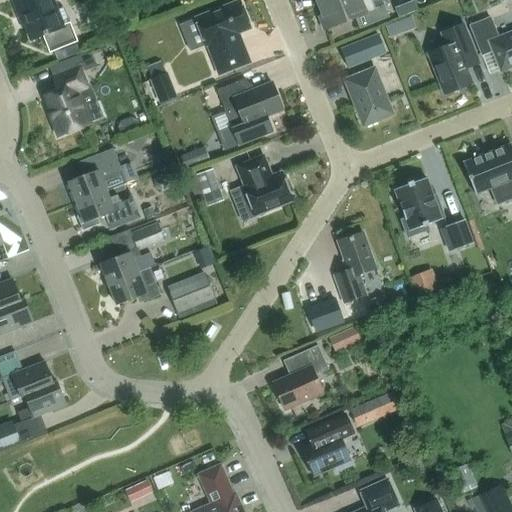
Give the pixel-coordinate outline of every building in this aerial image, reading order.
[(54,10),(50,0),(9,0),(17,19),(21,17),(30,40),(41,35),(48,52),(76,41),(62,7),(54,10)] [(208,45),(219,74),(249,62),(238,34),(251,29),(239,0),(195,18),(206,46),(208,45)] [(374,9),(370,0),(334,0),(320,6),(324,16),(321,17),(326,29),(355,18),(359,29),(389,17),(384,5),(374,9)] [(391,0),(397,16),(417,8),(413,0),(391,0)] [(511,32),(498,38),(490,17),(470,26),(481,55),(493,51),(501,71),(511,66),(511,32)] [(394,22),(384,26),(388,38),(399,34),(394,22)] [(444,95),(472,84),(466,69),(479,64),(464,24),(441,33),(446,46),(428,54),(444,95)] [(79,53),(76,45),(55,53),(58,61),(79,53)] [(86,87),(78,69),(84,66),(86,71),(97,67),(91,50),(49,67),(54,79),(52,79),(57,91),(44,96),(53,118),(50,119),(57,136),(89,123),(76,91),(86,87)] [(376,58),(381,69),(393,65),(389,53),(376,58)] [(168,72),(165,73),(160,62),(147,67),(151,79),(150,79),(160,104),(177,96),(168,72)] [(363,126),(393,115),(374,68),(345,80),(363,126)] [(233,130),(239,145),(272,132),(266,117),(283,110),(272,82),(245,93),(240,81),(217,90),(225,111),(236,107),(244,126),(233,130)] [(154,148),(160,161),(170,156),(165,143),(154,148)] [(495,203),(511,196),(511,150),(509,143),(461,163),(473,193),(489,186),(495,203)] [(204,147),(179,156),(185,169),(195,165),(203,162),(209,159),(204,147)] [(75,203),(105,191),(125,183),(112,148),(82,160),(88,174),(67,182),(75,203)] [(245,187),(244,187),(255,216),(292,201),(281,173),(271,176),(263,156),(237,167),(245,187)] [(221,192),(212,169),(197,175),(195,170),(185,174),(193,196),(202,193),(204,198),(221,192)] [(441,220),(441,218),(444,217),(438,203),(436,204),(426,178),(394,189),(405,219),(401,220),(407,237),(428,229),(426,225),(441,220)] [(109,229),(118,225),(139,217),(129,194),(109,201),(105,191),(75,203),(80,214),(76,216),(82,230),(99,224),(109,229)] [(152,206),(142,210),(146,220),(156,217),(152,206)] [(455,251),(475,244),(465,219),(445,226),(455,251)] [(157,222),(131,233),(139,251),(165,241),(157,222)] [(359,275),(376,268),(363,232),(337,242),(348,271),(334,276),(344,303),(366,295),(359,275)] [(137,273),(137,272),(129,252),(99,264),(107,284),(137,273)] [(137,273),(107,284),(115,305),(141,295),(143,301),(159,294),(149,268),(137,272),(137,273)] [(419,301),(441,292),(432,269),(410,278),(419,301)] [(205,272),(168,287),(181,320),(218,306),(205,272)] [(0,309),(21,301),(20,300),(12,279),(0,283),(0,309)] [(0,335),(33,322),(24,299),(20,300),(21,301),(0,309),(0,335)] [(308,310),(317,335),(345,325),(336,301),(308,310)] [(355,326),(329,337),(335,352),(362,341),(355,326)] [(298,371),(272,383),(284,410),(322,393),(314,375),(328,369),(317,345),(292,356),(298,371)] [(2,378),(3,381),(11,401),(24,396),(24,395),(53,384),(53,383),(45,361),(2,378)] [(24,395),(24,396),(29,408),(18,412),(21,422),(32,417),(33,418),(66,404),(57,382),(53,383),(53,384),(24,395)] [(393,391),(370,402),(377,420),(393,413),(399,426),(407,422),(393,391)] [(323,439),(301,448),(313,476),(334,466),(336,472),(352,465),(340,439),(353,433),(345,413),(317,425),(323,439)] [(0,426),(0,452),(22,444),(13,421),(0,426)] [(220,464),(198,474),(206,493),(228,484),(220,464)] [(398,504),(387,479),(360,491),(366,507),(354,511),(384,511),(398,504)] [(470,499),(476,511),(511,511),(499,485),(470,499)] [(243,511),(235,494),(234,494),(211,505),(197,511),(196,511),(243,511)] [(413,508),(414,511),(443,511),(437,498),(413,508)]
